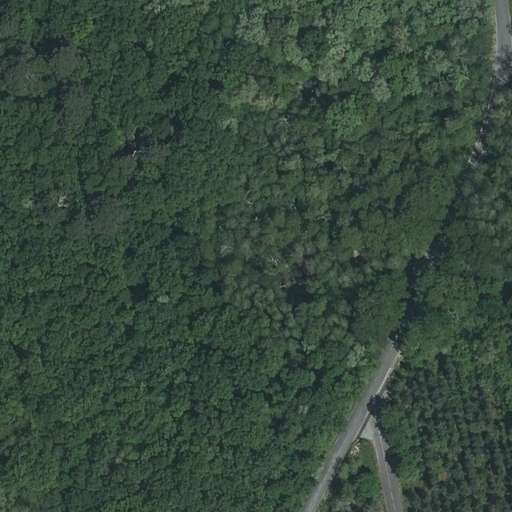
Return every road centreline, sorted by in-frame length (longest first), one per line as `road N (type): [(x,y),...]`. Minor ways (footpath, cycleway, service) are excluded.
road 1 (residential): [(500,0),(505,62),(489,127),(367,397)]
road 2 (residential): [(367,397),(305,511)]
